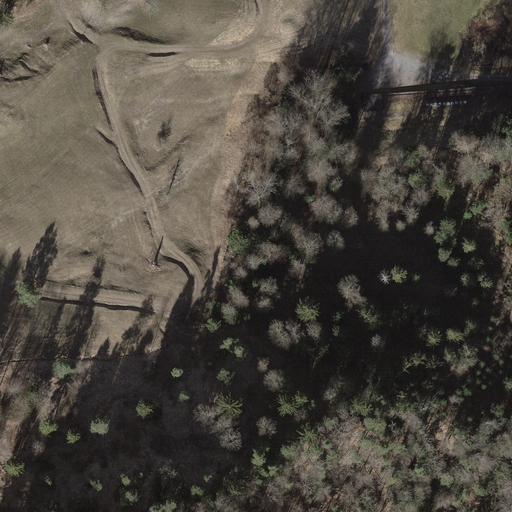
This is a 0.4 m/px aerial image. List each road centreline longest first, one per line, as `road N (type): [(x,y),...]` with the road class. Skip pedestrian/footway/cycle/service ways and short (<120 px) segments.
road 1 (track): [(0,275),(48,291),(174,309),(188,303),(195,276),(163,244),(122,149),(101,75),(104,53),(120,42),(224,47),(247,40),(260,27),(258,0)]
road 2 (track): [(511,79),(406,66),(388,45),(385,0)]
